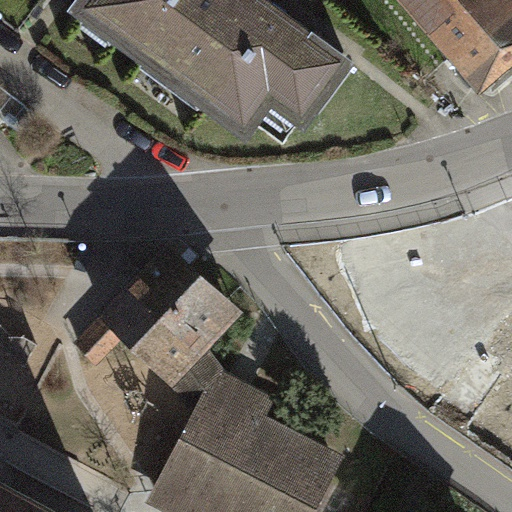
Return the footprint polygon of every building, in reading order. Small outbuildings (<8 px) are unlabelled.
[(314,136),(364,66),(272,0),(91,0),(79,17),(256,145),(280,111),(314,136)] [(511,0),(403,0),(488,97),(511,76),(511,0)] [(233,297),(172,242),(76,344),(100,366),(126,339),(176,389),(211,350),(247,310),(233,297)] [(227,369),(211,350),(176,389),(194,415),(149,502),(167,511),(317,511),(337,476),(348,456),(266,414),(275,395),(241,377),(227,369)] [(465,391),(511,430),(511,356),(509,360),(499,351),(465,391)] [(66,511),(0,476),(0,511),(66,511)]
